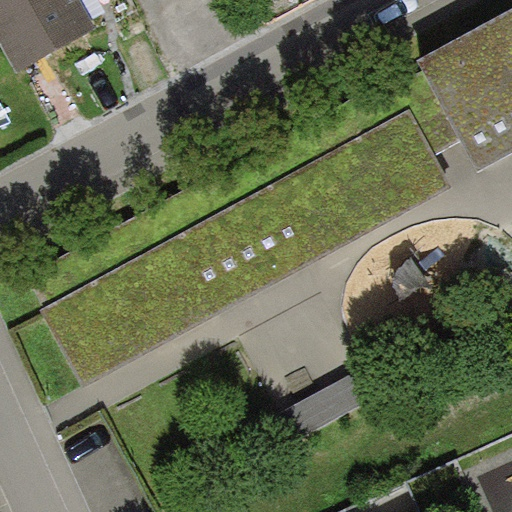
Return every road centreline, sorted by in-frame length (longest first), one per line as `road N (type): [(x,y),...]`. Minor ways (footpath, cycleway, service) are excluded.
road 1 (unknown): [(31,420),(489,185),(511,185)]
road 2 (residential): [(0,211),(390,0)]
road 3 (residential): [(76,511),(0,356)]
